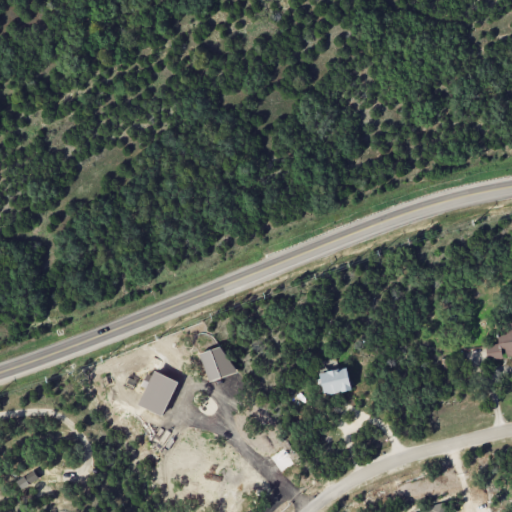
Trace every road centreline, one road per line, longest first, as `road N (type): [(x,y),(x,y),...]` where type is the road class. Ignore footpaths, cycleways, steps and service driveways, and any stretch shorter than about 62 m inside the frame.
road 1 (secondary): [(0,374),(420,210),(511,188)]
road 2 (residential): [(310,511),(366,473),(511,430)]
